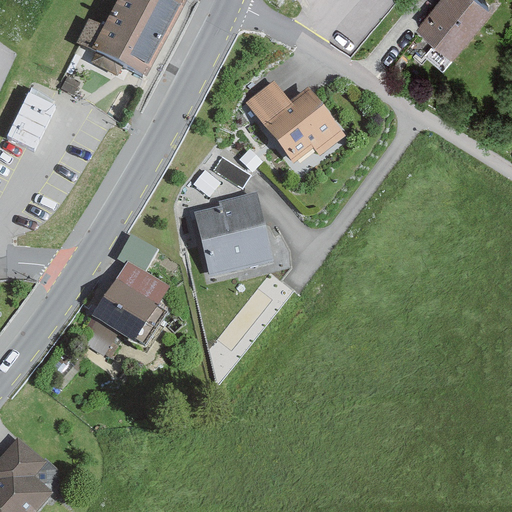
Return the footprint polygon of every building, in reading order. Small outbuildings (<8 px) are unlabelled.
[(176,64),(205,10),(186,0),(132,0),(116,31),(96,20),(85,41),(166,84),(176,64)] [(465,62),(505,13),(488,0),(447,0),(424,29),(465,62)] [(62,90),(78,98),(87,81),(71,74),(62,90)] [(305,172),(352,136),(319,93),(299,108),(278,82),(250,105),(298,162),(305,172)] [(246,196),(256,181),(223,159),(213,174),(246,196)] [(194,192),(210,205),(224,187),(208,174),(194,192)] [(203,215),(217,280),(282,266),(268,201),(203,215)] [(106,325),(148,352),(186,294),(143,266),(106,325)] [(55,511),(67,500),(49,484),(61,470),(27,442),(0,474),(0,483),(3,486),(0,489),(0,511),(55,511)]
